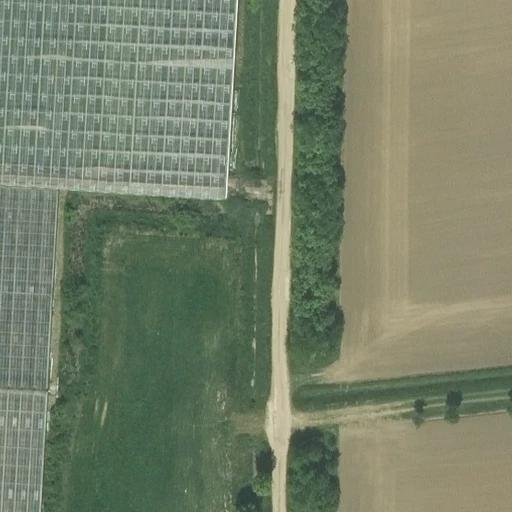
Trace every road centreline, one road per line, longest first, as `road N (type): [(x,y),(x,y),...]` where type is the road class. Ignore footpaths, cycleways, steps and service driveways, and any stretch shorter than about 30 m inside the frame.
road 1 (track): [(278,511),(288,0)]
road 2 (track): [(277,424),(511,398)]
